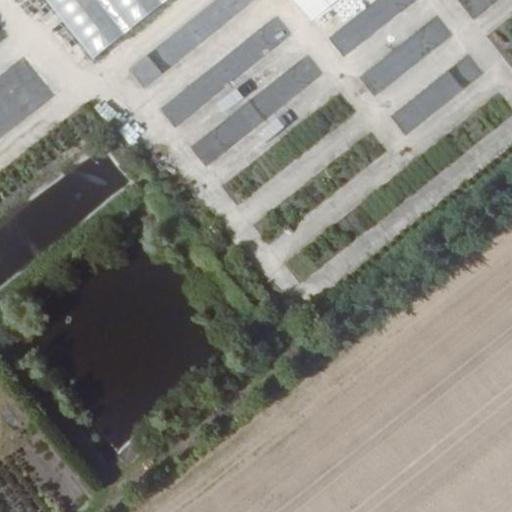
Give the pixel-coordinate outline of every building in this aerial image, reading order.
[(39,0),(83,58),(161,0),(39,0)] [(288,0),(306,23),(335,0),(288,0)] [(261,32),(159,107),(172,125),(292,36),(276,16),(259,29),(261,32)] [(440,17),(420,26),(430,47),(450,38),(440,17)] [(162,43),(176,60),(200,41),(186,24),(162,43)] [(414,31),(361,79),(377,97),(430,49),(414,31)] [(145,89),(162,74),(145,56),(128,71),(145,89)] [(0,82),(4,88),(0,91),(0,106),(14,124),(52,95),(24,58),(0,76),(0,82)] [(447,69),(390,119),(407,137),(463,88),(447,69)] [(339,95),(322,109),(337,126),(354,112),(339,95)] [(480,107),(448,132),(463,151),(495,126),(480,107)] [(251,108),(188,140),(200,162),(262,129),(251,108)] [(319,111),(222,187),(234,203),(331,127),(319,111)] [(264,238),(388,157),(374,137),(272,204),(276,210),(255,223),(264,238)]
